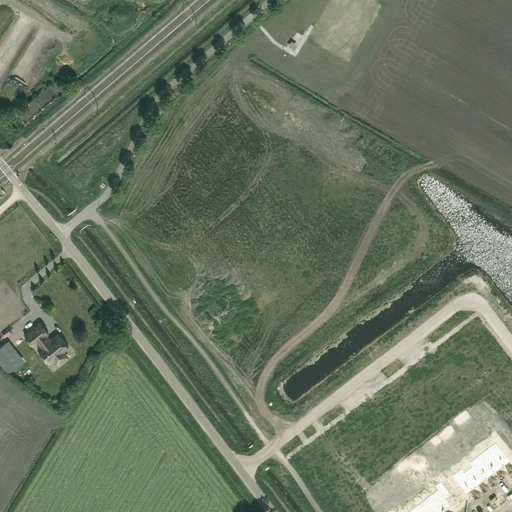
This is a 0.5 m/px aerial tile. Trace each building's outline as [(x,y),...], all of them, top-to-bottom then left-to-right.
[(48,333),(40,323),(25,335),(33,345),(38,341),(42,347),(38,349),(49,363),(54,359),(58,364),(67,357),(63,352),(69,347),(60,336),(54,341),(50,340),(48,342),(44,336),(48,333)] [(477,323),(455,340),(466,354),(468,352),(476,363),(487,354),(479,343),(487,337),(477,323)] [(22,362),(6,342),(0,347),(0,362),(8,373),(22,362)] [(37,357),(21,370),(27,377),(42,364),(37,357)] [(430,360),(420,368),(422,370),(432,383),(442,376),(430,360)] [(491,367),(481,375),(485,381),(489,378),(497,388),(511,376),(511,372),(506,365),(496,373),(491,367)] [(422,370),(415,375),(425,388),(432,383),(422,370)] [(415,375),(409,380),(419,393),(425,388),(415,375)] [(511,376),(497,388),(505,398),(501,401),(505,407),(511,401),(511,394),(511,393),(511,376)] [(409,380),(402,385),(412,398),(419,393),(409,380)] [(402,385),(395,390),(405,403),(412,398),(402,385)] [(395,390),(389,395),(399,408),(405,403),(395,390)] [(382,400),(392,414),(399,408),(389,395),(382,400)] [(381,398),(371,406),(382,421),(392,414),(382,400),(381,398)] [(353,417),(342,425),(359,447),(369,439),(377,450),(385,443),(369,422),(362,428),(353,417)] [(359,447),(342,425),(332,433),(340,444),(332,450),(348,471),(357,465),(349,455),(359,447)] [(498,446),(489,453),(501,468),(509,461),(498,446)] [(489,453),(480,460),(492,475),(501,468),(489,453)] [(480,460),(472,466),(483,481),(492,475),(480,460)] [(472,466),(463,473),(475,488),(483,481),(472,466)] [(463,473),(454,480),(466,495),(475,488),(463,473)] [(438,489),(427,497),(438,511),(443,511),(451,506),(438,489)] [(438,511),(427,497),(417,505),(421,511),(438,511)]
